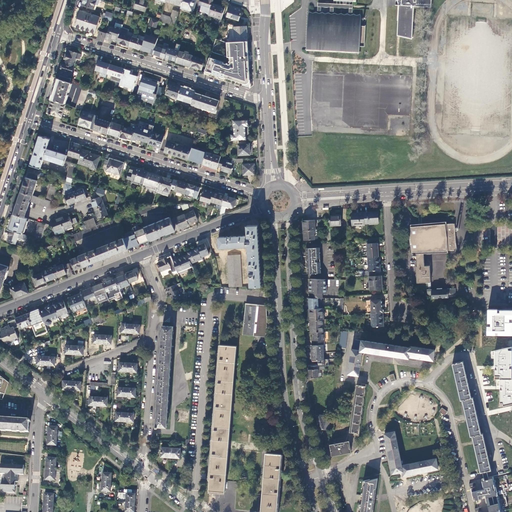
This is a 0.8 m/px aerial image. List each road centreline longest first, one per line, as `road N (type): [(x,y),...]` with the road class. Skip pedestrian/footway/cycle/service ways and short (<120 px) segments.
road 1 (residential): [(264,194),(28,120)]
road 2 (residential): [(323,475),(298,395),(289,253),(275,252)]
road 3 (residential): [(266,97),(55,33)]
road 4 (tertiary): [(0,311),(142,254)]
road 5 (residential): [(428,384),(454,355),(469,358),(489,434)]
road 6 (tertiary): [(142,254),(264,205)]
road 7 (residential): [(153,339),(137,465)]
road 8 (residential): [(153,339),(54,375),(39,389)]
road 9 (tertiary): [(511,186),(387,193)]
road 10 (residential): [(387,193),(394,305),(403,311)]
